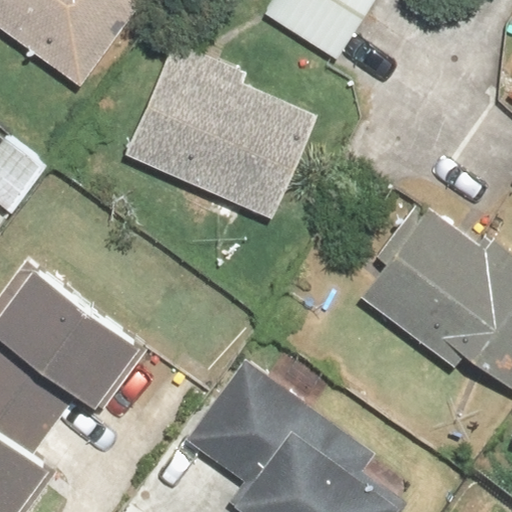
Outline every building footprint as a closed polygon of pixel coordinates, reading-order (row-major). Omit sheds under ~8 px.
[(0,0),(0,28),(77,85),(139,0),(0,0)] [(335,56),(371,0),(268,0),(263,9),(335,56)] [(169,37),(121,155),(267,215),(309,112),(242,85),(249,70),(169,37)] [(489,253),(430,212),(366,303),(442,356),(447,350),(511,395),(511,254),(496,243),(489,253)] [(66,393),(84,408),(132,346),(33,270),(0,313),(0,511),(2,511),(42,461),(24,448),(66,393)] [(370,451),(247,355),(185,433),(248,482),(227,508),(232,511),(395,511),(404,502),(358,466),(370,451)]
